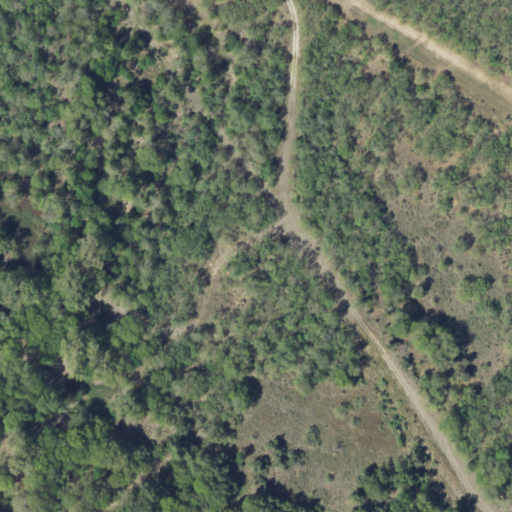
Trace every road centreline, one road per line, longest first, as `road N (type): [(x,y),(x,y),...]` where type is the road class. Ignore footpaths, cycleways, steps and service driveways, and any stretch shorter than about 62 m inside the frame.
road 1 (track): [(288,0),(296,37),(282,190),(297,226),(486,511)]
road 2 (track): [(355,0),(511,94)]
